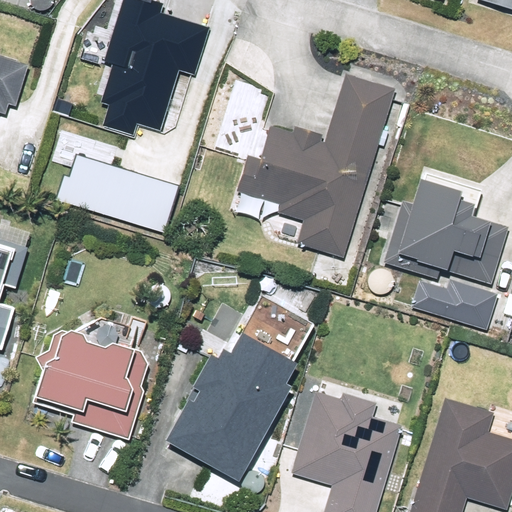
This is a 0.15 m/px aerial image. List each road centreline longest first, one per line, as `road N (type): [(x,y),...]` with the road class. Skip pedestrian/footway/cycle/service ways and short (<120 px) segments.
road 1 (residential): [(281,0),(511,65)]
road 2 (residential): [(0,473),(126,511)]
